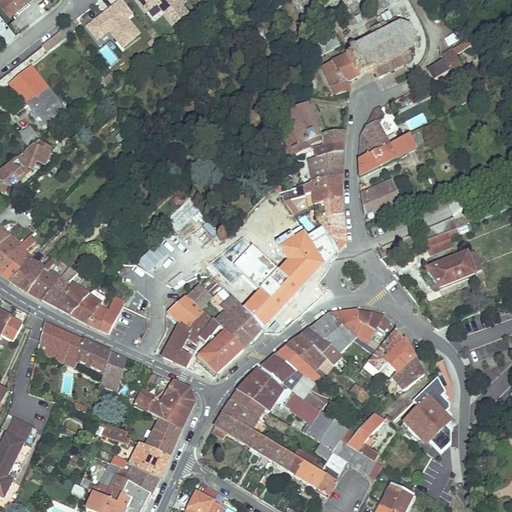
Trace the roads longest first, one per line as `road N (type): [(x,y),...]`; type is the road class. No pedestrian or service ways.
road 1 (residential): [(370,293),(450,350),(460,367),(473,511)]
road 2 (tertiary): [(0,286),(215,396)]
road 3 (residential): [(420,75),(361,111),(354,130),(355,256)]
road 4 (residential): [(215,396),(321,306),(344,297)]
